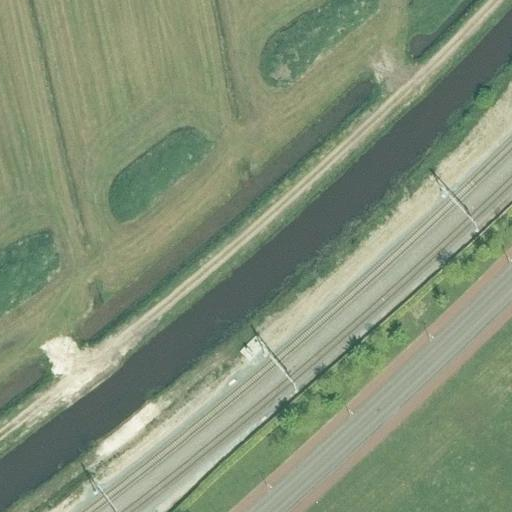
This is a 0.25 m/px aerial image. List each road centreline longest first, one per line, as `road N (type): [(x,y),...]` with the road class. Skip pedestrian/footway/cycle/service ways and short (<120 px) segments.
road 1 (track): [(496,0),(275,215),(81,377)]
road 2 (tertiary): [(268,511),(511,284)]
